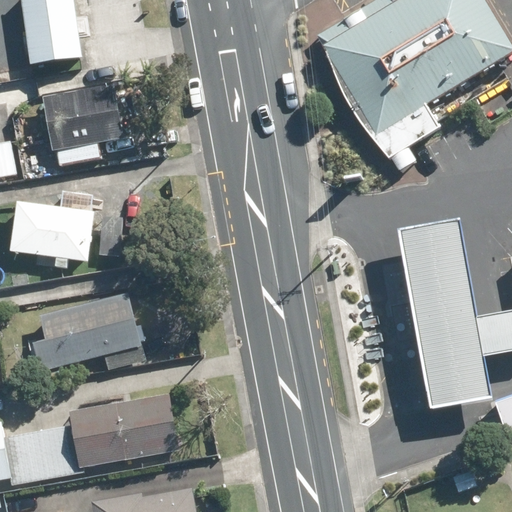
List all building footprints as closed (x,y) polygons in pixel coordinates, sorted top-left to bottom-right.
[(18,0),(29,66),(80,58),(71,0),(18,0)] [(410,153),(443,133),(428,109),(511,57),(511,47),(482,0),(387,0),(319,42),(328,57),(334,74),(341,90),(348,106),(357,121),(367,135),(378,149),(389,162),(393,160),(402,174),(417,165),(410,153)] [(112,85),(42,98),(52,152),(56,152),(59,166),(100,159),(97,144),(122,140),(112,85)] [(11,143),(0,145),(0,177),(16,175),(11,143)] [(56,259),(54,268),(65,269),(67,259),(86,262),(92,214),(16,203),(9,252),(56,259)] [(102,218),(99,255),(118,257),(121,220),(102,218)] [(405,236),(437,413),(497,403),(491,364),(511,360),(511,317),(482,323),(464,225),(405,236)] [(45,343),(31,346),(37,372),(103,358),(106,370),(144,362),(140,345),(135,346),(124,297),(39,316),(45,343)] [(164,395),(66,412),(69,429),(34,435),(42,482),(82,475),(81,468),(175,451),(164,395)] [(511,403),(503,407),(511,435),(511,403)] [(0,479),(10,478),(12,487),(42,482),(34,435),(0,441),(0,479)] [(470,470),(450,478),(457,495),(476,486),(470,470)] [(92,511),(194,511),(191,490),(139,500),(138,495),(91,503),(92,511)]
